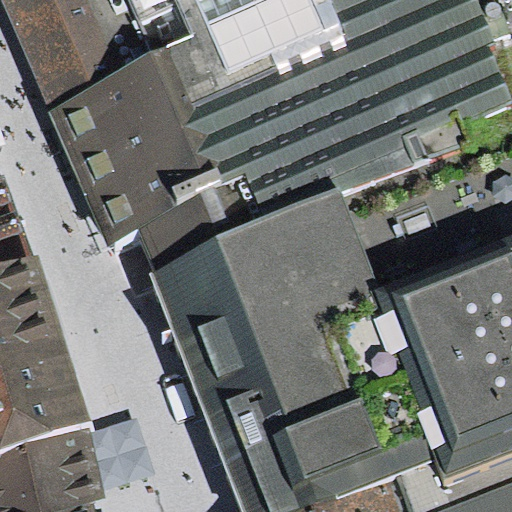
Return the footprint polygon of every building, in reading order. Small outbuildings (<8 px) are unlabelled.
[(128,0),(11,0),(2,4),(52,121),(162,72),(128,0)] [(511,0),(128,0),(162,72),(241,247),(342,210),(345,215),(356,235),(511,173),(511,0)] [(162,72),(52,121),(84,192),(113,256),(141,243),(158,284),(241,247),(162,72)] [(155,301),(239,511),(354,511),(394,496),(400,511),(511,511),(511,173),(356,235),(345,215),(342,210),(241,247),(158,284),(149,287),(155,301)] [(0,196),(0,284),(33,273),(0,196)] [(0,472),(91,441),(33,273),(0,284),(0,472)] [(96,511),(107,509),(91,441),(0,472),(0,511),(96,511)] [(354,511),(400,511),(394,496),(354,511)]
